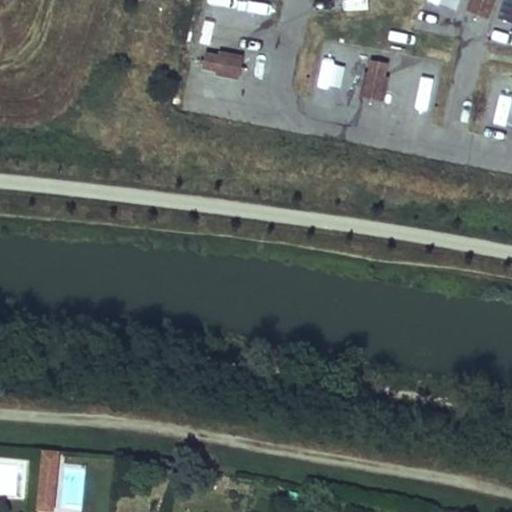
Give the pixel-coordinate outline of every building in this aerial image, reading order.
[(484,15),(490,3),(483,0),(475,0),(472,9),(484,15)] [(228,60),(209,57),(207,70),(226,73),(228,60)] [(228,60),(226,73),(240,75),(242,62),(228,60)] [(382,84),(385,66),(372,63),(369,82),(382,84)] [(382,84),(369,82),(366,95),(379,98),(382,84)] [(35,509),(55,510),(58,448),(39,447),(35,509)]
